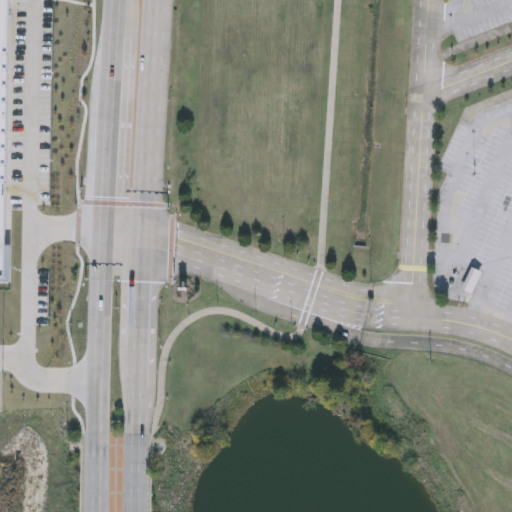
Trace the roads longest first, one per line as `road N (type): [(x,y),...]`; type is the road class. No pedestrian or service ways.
road 1 (residential): [(371,300),(142,222),(106,230)]
road 2 (residential): [(106,230),(361,335)]
road 3 (primary): [(142,249),(154,0)]
road 4 (primary): [(106,230),(98,433)]
road 5 (primary): [(117,38),(106,230)]
road 6 (residential): [(361,335),(464,348),(511,365)]
road 7 (residential): [(511,337),(371,300)]
road 8 (primary): [(137,384),(142,249)]
